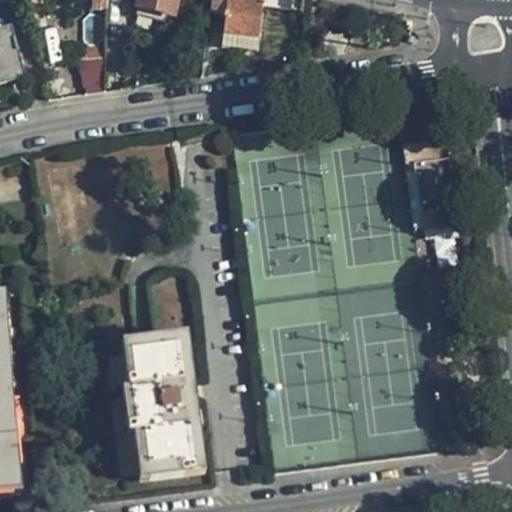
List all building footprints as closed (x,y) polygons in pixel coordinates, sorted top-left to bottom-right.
[(100,0),(100,9),(112,11),(112,0),(100,0)] [(142,0),(141,8),(177,16),(180,0),(142,0)] [(214,0),(214,7),(226,9),(227,0),(214,0)] [(241,0),(227,0),(226,9),(222,50),(256,54),(262,2),(241,0)] [(177,16),(141,8),(139,16),(175,25),(177,16)] [(0,31),(0,87),(23,81),(9,29),(0,31)] [(64,74),(49,77),(54,100),(69,97),(64,74)] [(411,143),(414,163),(453,158),(450,139),(411,143)] [(456,177),(453,158),(414,163),(420,216),(440,213),(442,226),(462,223),(456,177)] [(0,488),(12,488),(14,488),(0,327),(0,488)] [(185,343),(136,349),(124,351),(129,392),(123,393),(128,440),(134,439),(138,476),(200,469),(185,343)] [(482,356),(470,358),(473,386),(484,384),(482,356)]
